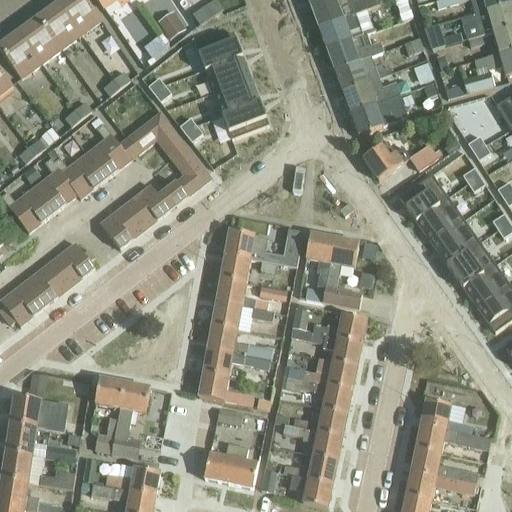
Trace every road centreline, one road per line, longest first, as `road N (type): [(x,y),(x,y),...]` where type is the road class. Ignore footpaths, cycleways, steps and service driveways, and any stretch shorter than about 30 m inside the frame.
road 1 (residential): [(127,287),(315,139)]
road 2 (residential): [(369,511),(405,326),(428,292)]
road 3 (residential): [(428,292),(315,139)]
road 4 (residential): [(315,139),(264,0)]
road 5 (residential): [(511,404),(428,292)]
road 6 (residential): [(21,368),(127,287)]
